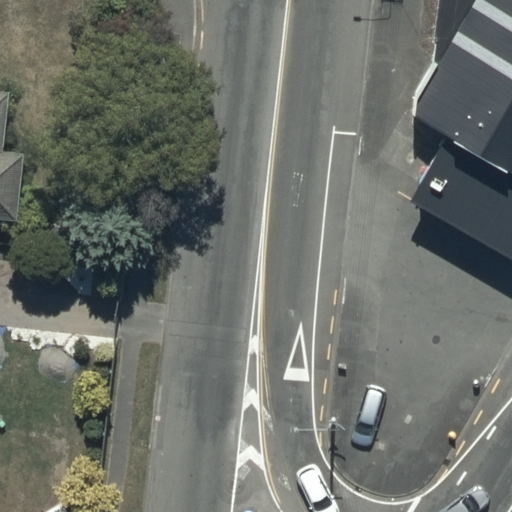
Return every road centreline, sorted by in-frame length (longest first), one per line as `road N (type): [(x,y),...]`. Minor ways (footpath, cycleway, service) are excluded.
road 1 (tertiary): [(194,511),(222,271),(277,103)]
road 2 (tertiary): [(277,103),(291,421),(297,467),(324,511)]
